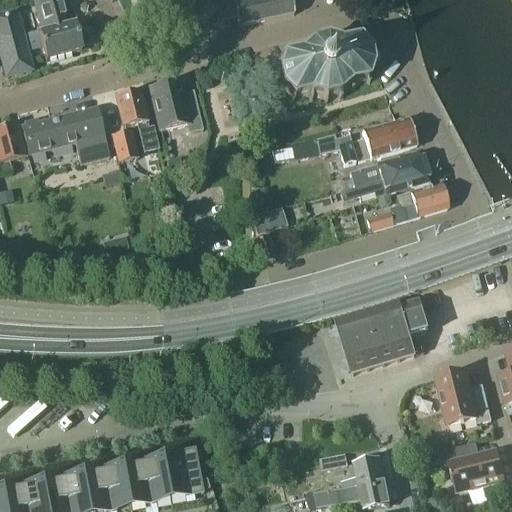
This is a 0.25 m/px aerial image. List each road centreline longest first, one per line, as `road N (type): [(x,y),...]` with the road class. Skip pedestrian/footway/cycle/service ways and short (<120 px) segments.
road 1 (secondary): [(0,337),(135,339),(233,325),(380,291),(511,245)]
road 2 (unclassified): [(0,456),(218,413),(383,398)]
road 3 (residential): [(138,71),(293,29),(381,33)]
road 4 (unclassified): [(473,210),(381,33)]
road 5 (residential): [(0,108),(138,71)]
